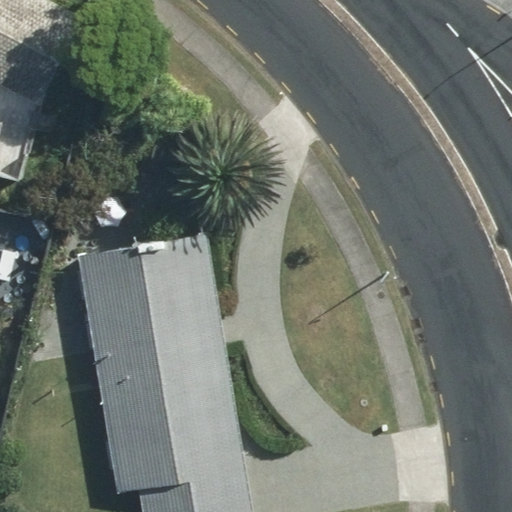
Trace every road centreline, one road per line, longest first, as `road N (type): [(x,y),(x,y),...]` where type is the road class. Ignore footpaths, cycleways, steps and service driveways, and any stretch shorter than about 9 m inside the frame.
road 1 (tertiary): [(500,459),(489,374),(432,224),(388,147),(323,61),(262,0)]
road 2 (tertiary): [(388,6),(444,70),(511,184)]
road 3 (tertiary): [(388,6),(449,24),(511,60)]
